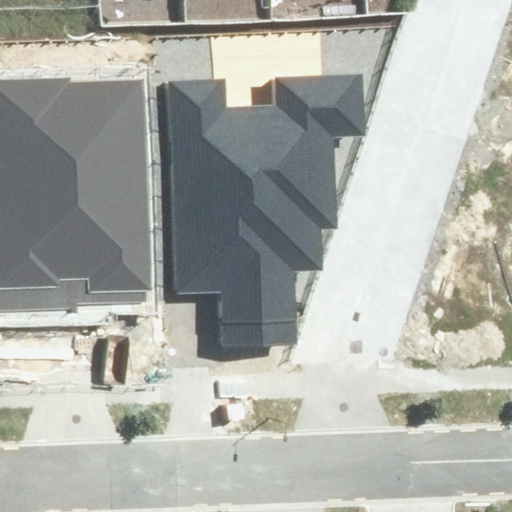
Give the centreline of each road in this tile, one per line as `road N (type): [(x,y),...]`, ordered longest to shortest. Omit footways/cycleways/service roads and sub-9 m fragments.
road 1 (residential): [(454,0),(298,468)]
road 2 (residential): [(0,480),(298,468)]
road 3 (residential): [(298,468),(511,460)]
